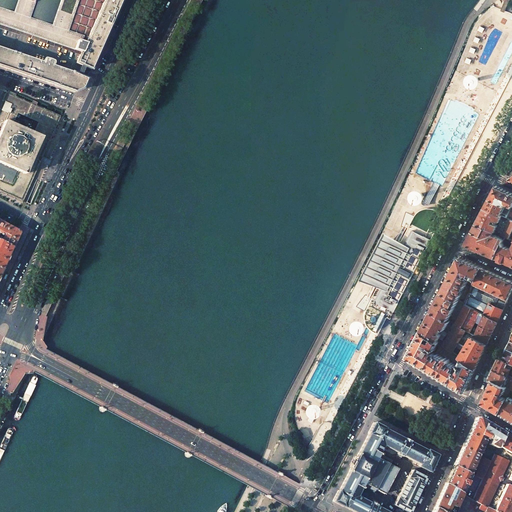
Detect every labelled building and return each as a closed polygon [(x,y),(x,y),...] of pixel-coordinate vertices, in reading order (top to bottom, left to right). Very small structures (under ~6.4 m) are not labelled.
[(0,0),(0,66),(55,85),(54,85),(75,92),(83,88),(87,78),(72,72),(52,66),(43,63),(0,48),(0,24),(73,49),(81,52),(76,63),(91,70),(92,67),(121,0),(0,0)] [(42,159),(61,116),(32,103),(7,92),(0,107),(0,192),(22,202),(42,159)] [(511,192),(497,186),(491,198),(506,205),(507,203),(511,205),(511,192)] [(503,211),(506,205),(491,198),(478,223),(496,231),(503,215),(502,214),(503,211)] [(511,205),(507,203),(506,205),(503,211),(502,214),(503,215),(496,231),(506,236),(510,237),(511,233),(511,205)] [(372,298),(371,300),(365,311),(364,314),(364,317),(364,321),(365,324),(367,327),(367,328),(370,330),(370,331),(372,332),(375,333),(388,308),(394,312),(403,293),(413,276),(431,240),(425,237),(438,212),(435,210),(433,209),(430,209),(427,209),(425,209),(422,210),(420,211),(418,213),(416,214),(415,216),(409,228),(408,230),(401,242),(398,240),(387,234),(363,279),(378,286),(372,298)] [(0,241),(12,247),(16,239),(19,232),(19,231),(6,224),(0,221),(0,241)] [(496,231),(478,223),(467,244),(496,257),(505,238),(496,234),(494,235),(494,233),(495,233),(496,231)] [(510,237),(506,236),(505,238),(496,257),(511,264),(511,239),(510,238),(510,237)] [(0,241),(0,267),(3,269),(12,247),(0,241)] [(460,257),(450,276),(466,285),(470,278),(469,277),(471,276),(472,278),(475,279),(474,282),(475,283),(482,267),(460,257)] [(511,291),(511,280),(482,267),(475,283),(509,298),(511,291)] [(83,269),(81,270),(64,308),(63,310),(64,313),(65,313),(68,313),(69,312),(87,274),(88,272),(87,270),(85,269),(83,269)] [(450,276),(442,291),(459,300),(463,291),(465,292),(466,290),(464,289),(466,285),(450,276)] [(504,310),(509,298),(475,283),(474,282),(473,282),(463,303),(466,304),(472,307),(485,314),(485,315),(490,304),(504,310)] [(442,291),(432,310),(449,320),(459,300),(442,291)] [(466,304),(455,324),(461,328),(472,307),(466,304)] [(498,322),(504,310),(490,304),(485,315),(498,322)] [(472,307),(461,328),(466,331),(471,333),(474,335),(475,336),(479,328),(478,328),(476,330),(472,328),(475,322),(476,322),(480,324),(485,314),(472,307)] [(432,310),(427,320),(442,330),(443,328),(445,329),(450,321),(449,320),(432,310)] [(479,328),(475,336),(476,336),(488,344),(498,322),(485,315),(485,314),(480,324),(479,328)] [(427,320),(422,330),(439,342),(441,343),(447,333),(446,332),(442,330),(427,320)] [(447,333),(441,343),(460,357),(466,348),(458,343),(461,340),(466,331),(461,328),(455,324),(454,323),(448,332),(447,333)] [(427,368),(436,355),(434,353),(433,351),(434,350),(435,350),(439,342),(422,330),(416,340),(414,344),(408,356),(408,357),(427,368)] [(463,359),(476,368),(488,344),(476,336),(475,336),(474,335),(473,336),(470,341),(468,339),(465,343),(468,344),(466,348),(460,357),(463,359)] [(464,342),(461,340),(458,343),(466,348),(468,344),(465,343),(468,339),(466,338),(464,342)] [(450,382),(457,368),(458,367),(457,365),(450,361),(450,360),(450,359),(447,357),(446,357),(445,358),(438,354),(437,354),(436,355),(427,368),(436,374),(438,375),(440,376),(450,382)] [(500,356),(495,368),(511,376),(511,361),(504,357),(500,356)] [(457,368),(450,382),(465,391),(466,391),(476,368),(463,359),(461,362),(460,363),(460,365),(461,366),(462,367),(462,368),(460,369),(457,368)] [(490,378),(493,380),(511,388),(511,376),(495,368),(490,378)] [(511,388),(493,380),(483,402),(500,413),(511,388)] [(511,388),(500,413),(511,419),(511,388)] [(476,418),(462,447),(478,455),(485,440),(483,440),(484,439),(485,440),(486,438),(490,440),(488,444),(496,448),(498,445),(504,432),(479,417),(476,418)] [(385,428),(374,422),(373,423),(368,433),(369,434),(359,452),(358,453),(356,456),(353,461),(350,467),(351,467),(349,471),(339,490),(338,490),(338,491),(333,500),(333,501),(343,507),(344,506),(354,511),(410,511),(413,505),(413,504),(416,497),(417,498),(419,493),(422,486),(426,477),(412,469),(407,478),(398,497),(398,496),(393,505),(391,510),(395,511),(389,511),(376,505),(377,504),(371,501),(371,502),(357,495),(361,488),(362,488),(363,487),(362,487),(364,483),(377,457),(379,454),(380,455),(380,454),(379,453),(383,445),(397,452),(396,454),(402,457),(402,455),(419,464),(418,466),(429,472),(437,455),(427,449),(426,450),(410,441),(404,438),(384,428),(385,428)] [(11,424),(9,424),(0,444),(0,460),(15,428),(16,427),(15,425),(13,424),(11,424)] [(511,437),(504,432),(498,445),(511,453),(511,437)] [(462,447),(454,465),(471,473),(471,474),(472,472),(470,471),(478,455),(462,447)] [(477,502),(487,507),(509,461),(493,454),(490,460),(482,479),(472,499),(477,502)] [(398,468),(377,457),(364,483),(384,494),(398,468)] [(490,460),(484,458),(476,476),(482,479),(490,460)] [(454,465),(445,483),(462,493),(463,489),(467,480),(468,481),(469,479),(468,479),(471,473),(454,465)] [(445,483),(434,507),(444,511),(443,511),(457,511),(465,495),(462,493),(445,483)] [(507,511),(511,503),(511,486),(506,484),(494,510),(496,511),(507,511)] [(218,509),(216,511),(225,511),(227,502),(218,509)] [(496,511),(494,510),(487,507),(477,502),(473,508),(480,511),(496,511)]
